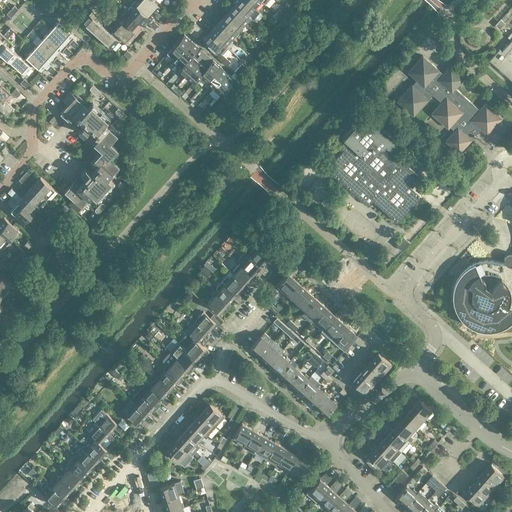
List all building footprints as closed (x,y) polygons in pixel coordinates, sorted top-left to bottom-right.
[(135,0),(126,10),(129,13),(144,26),(151,19),(143,12),(147,9),(139,2),(136,0),(135,0)] [(151,0),(140,0),(139,2),(147,9),(143,12),(151,19),(161,8),(154,1),(153,2),(151,0)] [(254,7),(246,0),(233,0),(233,1),(235,3),(251,17),(253,19),(259,12),(254,7)] [(251,17),(235,3),(229,11),(244,24),(251,17)] [(18,9),(18,8),(14,5),(7,13),(11,17),(18,9)] [(82,22),(97,35),(104,27),(97,21),(100,18),(92,11),(82,22)] [(244,24),(229,11),(223,18),(238,31),(244,24)] [(144,26),(129,13),(123,20),(130,26),(127,30),(135,37),(144,26)] [(157,18),(162,22),(165,18),(160,14),(157,18)] [(238,31),(223,18),(216,25),(231,38),(238,31)] [(500,29),(505,23),(500,19),(495,25),(500,29)] [(75,20),(71,25),(75,29),(79,24),(75,20)] [(123,20),(113,31),(121,37),(121,38),(128,44),(135,37),(127,30),(130,26),(123,20)] [(59,21),(50,30),(65,43),(74,34),(59,21)] [(150,25),(155,30),(159,26),(154,21),(150,25)] [(187,30),(196,38),(203,30),(194,22),(187,30)] [(231,38),(216,25),(210,32),(225,46),(231,38)] [(3,35),(5,37),(7,38),(14,31),(10,27),(3,35)] [(111,34),(104,27),(97,35),(111,48),(121,38),(121,37),(113,31),(111,34)] [(50,30),(42,39),(57,52),(65,43),(50,30)] [(140,36),(145,40),(149,36),(144,31),(140,36)] [(225,46),(210,32),(203,40),(218,53),(225,46)] [(184,34),(171,49),(178,56),(191,41),(184,34)] [(5,37),(0,42),(0,51),(10,61),(17,53),(10,47),(13,44),(7,38),(5,37)] [(42,39),(34,48),(49,61),(57,52),(42,39)] [(74,48),(78,44),(73,39),(69,43),(74,48)] [(134,43),(139,47),(142,43),(137,39),(134,43)] [(495,54),(489,60),(511,80),(511,39),(501,51),(499,49),(495,54)] [(191,41),(178,56),(185,62),(178,69),(179,69),(199,47),(191,41)] [(67,55),(71,51),(66,47),(62,51),(67,55)] [(199,47),(179,69),(186,76),(199,61),(192,55),(199,48),(199,47)] [(34,48),(27,56),(34,63),(34,64),(41,70),(49,61),(34,48)] [(202,58),(206,54),(201,49),(197,53),(202,58)] [(123,54),(128,59),(132,55),(127,50),(123,54)] [(17,53),(10,61),(25,74),(34,64),(34,63),(27,56),(24,60),(17,53)] [(222,61),(225,57),(220,53),(217,57),(222,61)] [(207,62),(211,58),(206,54),(202,58),(207,62)] [(464,78),(450,65),(443,73),(422,55),(407,72),(416,80),(412,84),(411,83),(396,100),(413,116),(428,99),(432,94),(441,102),(431,113),(448,128),(449,126),(454,130),(445,141),(459,153),(480,129),(487,134),(502,118),(485,102),(479,109),(455,88),(464,78)] [(58,65),(62,61),(57,57),(53,61),(58,65)] [(227,66),(230,62),(225,57),(222,61),(227,66)] [(212,60),(206,67),(199,75),(200,75),(207,81),(220,66),(212,60)] [(199,61),(186,76),(193,83),(200,75),(199,75),(206,67),(199,61)] [(51,73),(55,69),(50,64),(46,69),(51,73)] [(220,66),(207,81),(214,88),(227,73),(220,66)] [(242,71),(238,67),(234,72),(238,75),(242,71)] [(227,73),(214,88),(221,94),(234,80),(227,73)] [(20,82),(25,87),(29,83),(24,78),(20,82)] [(13,95),(0,83),(0,109),(7,116),(13,108),(6,102),(13,95)] [(93,85),(92,85),(90,88),(90,90),(96,96),(98,96),(101,92),(93,85)] [(20,92),(15,88),(12,92),(17,96),(20,92)] [(88,107),(71,92),(63,100),(67,104),(60,112),(73,124),(79,117),(95,132),(89,138),(101,150),(90,162),(97,168),(82,185),(76,179),(64,191),(72,199),(68,203),(77,211),(92,194),(96,197),(111,180),(108,177),(119,164),(111,157),(118,149),(110,142),(117,134),(105,122),(108,119),(91,103),(88,107)] [(126,115),(118,107),(115,111),(115,113),(121,118),(123,118),(126,115)] [(326,169),(350,191),(348,192),(353,197),(355,195),(367,206),(373,201),(396,222),(420,196),(411,188),(415,184),(412,181),(417,175),(393,153),(399,146),(364,114),(341,139),(347,145),(326,169)] [(54,126),(58,121),(59,121),(53,116),(49,121),(54,126)] [(13,147),(17,143),(10,137),(6,141),(13,147)] [(1,149),(6,154),(10,150),(5,145),(1,149)] [(40,177),(33,185),(46,197),(54,189),(40,177)] [(46,197),(33,185),(25,193),(39,206),(46,197)] [(39,206),(25,193),(18,201),(34,216),(35,215),(32,213),(39,206)] [(34,216),(18,201),(11,210),(24,222),(26,220),(29,222),(34,216)] [(98,214),(106,205),(103,203),(101,203),(95,209),(95,211),(98,214)] [(4,217),(0,221),(0,228),(13,240),(18,234),(16,232),(18,230),(4,217)] [(13,240),(0,228),(0,243),(3,246),(10,239),(12,241),(13,240)] [(231,235),(223,243),(228,249),(237,242),(231,235)] [(396,245),(402,251),(409,243),(403,237),(396,245)] [(257,245),(249,255),(264,268),(261,265),(266,260),(268,263),(272,258),(271,257),(274,253),(265,245),(261,249),(257,245)] [(511,254),(510,253),(507,254),(505,256),(504,258),(504,262),(500,262),(495,260),(491,260),(486,259),(481,260),(478,261),(473,262),(469,264),(467,266),(463,269),(460,272),(458,276),(456,279),(454,284),(453,288),(452,293),(452,299),(453,303),(454,307),(455,309),(458,314),(461,318),(463,320),(465,322),(468,324),(473,327),(481,329),(486,330),(491,330),(497,329),(501,328),(508,323),(511,319),(511,254)] [(249,255),(240,264),(255,278),(256,277),(253,275),(257,270),(260,272),(264,268),(249,255)] [(209,260),(199,270),(208,278),(217,268),(209,260)] [(240,264),(232,274),(247,287),(248,287),(245,284),(249,279),(252,282),(255,278),(240,264)] [(287,273),(277,285),(276,285),(262,301),(272,310),(275,307),(270,302),(273,298),(272,297),(280,288),(286,294),(297,282),(287,273)] [(232,274),(224,283),(239,297),(239,296),(236,293),(241,289),(243,291),(247,287),(232,274)] [(0,304),(0,303),(0,296),(12,283),(4,275),(0,279),(0,304)] [(306,290),(297,282),(286,294),(296,302),(306,290)] [(224,283),(215,293),(230,306),(231,306),(228,303),(232,298),(235,301),(239,297),(224,283)] [(316,299),(306,290),(296,302),(305,311),(316,299)] [(227,310),(230,306),(215,293),(207,302),(219,313),(224,307),(227,310)] [(325,307),(316,299),(305,311),(314,319),(325,307)] [(10,312),(18,304),(14,301),(12,301),(7,307),(7,309),(10,312)] [(335,316),(325,307),(314,319),(324,328),(335,316)] [(194,321),(207,333),(212,327),(219,333),(222,328),(219,325),(223,321),(214,312),(209,318),(202,312),(199,316),(200,317),(196,322),(194,321)] [(335,316),(324,328),(333,336),(344,324),(335,316)] [(207,333),(194,321),(190,325),(192,326),(186,333),(191,337),(192,337),(193,338),(208,351),(198,342),(207,333)] [(154,340),(161,328),(152,323),(146,335),(154,340)] [(344,324),(333,336),(342,344),(340,347),(344,351),(347,347),(344,344),(354,333),(344,324)] [(293,339),(296,335),(286,326),(283,330),(293,339)] [(261,336),(253,345),(250,348),(260,357),(270,345),(261,336)] [(167,344),(172,349),(179,343),(175,338),(167,344)] [(193,338),(185,347),(200,361),(200,360),(197,358),(201,352),(205,355),(208,351),(193,338)] [(270,345),(260,357),(269,365),(280,353),(270,345)] [(185,347),(177,357),(173,353),(172,353),(191,370),(192,370),(188,367),(193,362),(196,365),(200,361),(185,347)] [(191,370),(172,353),(164,362),(168,366),(183,380),(183,379),(180,376),(184,371),(188,374),(191,370)] [(280,353),(269,365),(278,374),(289,362),(280,353)] [(324,356),(332,364),(336,360),(332,356),(331,357),(327,353),(324,356)] [(378,353),(374,357),(369,362),(382,374),(380,372),(385,367),(387,369),(391,364),(378,353)] [(289,362),(278,374),(288,382),(299,370),(289,362)] [(382,374),(369,362),(360,372),(374,383),(372,381),(377,376),(379,378),(382,374)] [(112,366),(107,374),(114,379),(119,370),(112,366)] [(168,366),(159,376),(174,389),(175,389),(171,386),(176,381),(179,384),(183,380),(168,366)] [(299,370),(288,382),(297,390),(308,378),(299,370)] [(374,383),(360,372),(352,381),(363,391),(368,386),(370,387),(374,383)] [(159,376),(151,386),(166,399),(166,398),(163,395),(167,390),(171,393),(174,389),(159,376)] [(308,378),(297,390),(307,399),(317,387),(308,378)] [(148,383),(139,392),(157,408),(158,407),(155,404),(159,400),(162,402),(166,399),(151,386),(148,383)] [(317,387),(307,399),(316,407),(327,395),(317,387)] [(157,408),(139,392),(131,402),(149,418),(150,417),(147,414),(151,409),(154,412),(157,408)] [(327,395),(316,407),(326,416),(337,404),(327,395)] [(419,400),(410,409),(422,420),(431,411),(419,400)] [(149,418),(131,402),(122,412),(137,425),(142,419),(145,421),(149,418)] [(209,403),(201,413),(215,426),(224,416),(209,403)] [(422,420),(410,409),(402,419),(414,430),(422,420)] [(103,418),(98,424),(116,440),(116,439),(109,433),(117,424),(105,412),(101,417),(103,418)] [(215,426),(201,413),(192,422),(204,433),(207,435),(215,426)] [(414,430),(402,419),(393,428),(405,439),(414,430)] [(98,424),(96,422),(92,426),(94,428),(89,433),(110,452),(100,443),(105,438),(112,444),(116,440),(98,424)] [(204,433),(192,422),(184,432),(196,442),(204,433)] [(253,429),(241,423),(233,436),(245,443),(253,429)] [(405,439),(393,428),(385,438),(397,448),(405,439)] [(264,436),(253,429),(245,443),(255,449),(264,436)] [(196,442),(184,432),(175,441),(187,452),(189,453),(197,444),(196,442)] [(110,452),(89,433),(89,434),(86,437),(88,439),(83,445),(102,461),(99,458),(103,454),(106,456),(110,452)] [(217,446),(221,449),(226,438),(221,435),(218,441),(219,442),(217,446)] [(274,442),(264,436),(255,449),(253,453),(264,459),(266,456),(274,442)] [(397,448),(385,438),(377,447),(389,458),(397,448)] [(433,447),(439,441),(436,438),(430,444),(433,447)] [(187,452),(175,441),(166,451),(178,462),(187,452)] [(285,448),(274,442),(266,456),(277,462),(285,448)] [(102,461),(83,445),(74,454),(93,471),(94,471),(91,468),(95,463),(98,466),(102,461)] [(389,458),(377,447),(368,457),(380,467),(389,458)] [(296,455),(285,448),(277,462),(288,469),(296,455)] [(93,471),(74,454),(66,463),(70,467),(85,480),(82,477),(86,472),(90,475),(93,471)] [(307,461),(296,455),(288,469),(299,475),(307,461)] [(410,459),(414,463),(413,463),(417,466),(421,461),(417,458),(416,460),(412,456),(410,459)] [(491,463),(482,473),(495,485),(496,484),(494,483),(498,477),(500,479),(504,475),(503,474),(505,472),(509,476),(510,475),(510,473),(507,470),(495,459),(491,463)] [(174,464),(165,462),(164,469),(173,471),(174,464)] [(70,467),(62,477),(76,490),(77,489),(74,486),(78,482),(81,484),(85,480),(70,467)] [(400,485),(408,476),(402,470),(393,479),(400,485)] [(257,471),(253,478),(264,484),(267,480),(268,477),(257,471)] [(495,485),(482,473),(474,483),(487,494),(485,492),(490,487),(492,488),(495,485)] [(62,477),(53,486),(68,499),(69,499),(65,496),(69,491),(73,494),(76,490),(62,477)] [(329,487),(319,478),(309,490),(319,499),(329,487)] [(442,484),(437,480),(434,483),(431,486),(435,490),(433,492),(434,493),(442,484)] [(175,482),(162,487),(159,487),(163,500),(179,495),(185,493),(183,488),(177,490),(175,482)] [(487,494),(474,483),(465,492),(476,502),(482,496),(483,498),(487,494)] [(442,484),(434,493),(438,496),(443,491),(446,487),(442,484)] [(406,485),(396,496),(405,505),(416,493),(406,485)] [(64,503),(68,499),(53,486),(45,496),(56,506),(61,500),(64,503)] [(338,496),(329,487),(319,499),(328,507),(338,496)] [(416,493),(405,505),(413,511),(416,511),(426,502),(416,493)] [(179,495),(163,500),(167,511),(182,507),(179,495)] [(340,511),(348,504),(338,496),(328,507),(333,511),(340,511)] [(426,502),(416,511),(432,511),(435,510),(439,505),(435,502),(431,506),(426,502)] [(29,503),(22,511),(20,511),(38,511),(39,511),(38,511),(37,511),(33,511),(30,509),(33,506),(29,503)]
